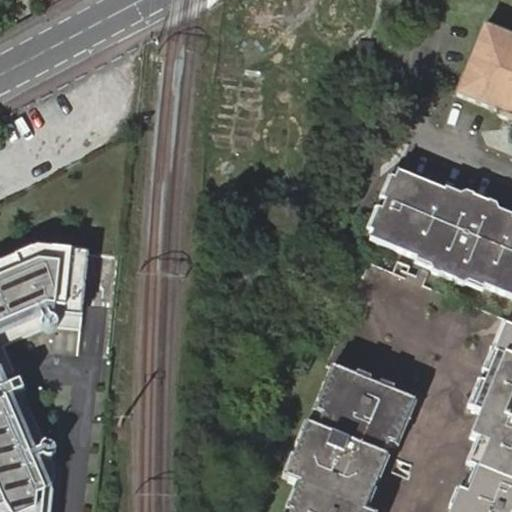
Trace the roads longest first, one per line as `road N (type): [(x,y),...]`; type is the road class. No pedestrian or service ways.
road 1 (unknown): [(78,511),(98,402),(100,280)]
road 2 (unknown): [(0,168),(68,137),(80,123),(68,38)]
road 3 (tertiary): [(140,0),(0,75)]
